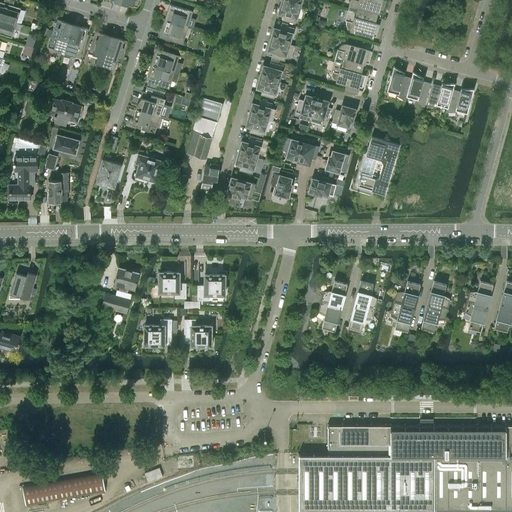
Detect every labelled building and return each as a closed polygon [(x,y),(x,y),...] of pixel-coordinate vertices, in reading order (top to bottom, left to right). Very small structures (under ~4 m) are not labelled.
[(350,0),(348,9),(376,17),(378,11),(382,12),(385,0),(350,0)] [(3,2),(0,1),(0,17),(16,23),(21,8),(12,5),(3,2)] [(295,23),(299,7),(281,1),(278,13),(283,15),(282,19),(295,23)] [(190,17),(192,10),(171,4),(168,13),(167,13),(165,19),(187,26),(193,28),(196,18),(190,17)] [(376,17),(348,9),(345,20),(346,20),(346,22),(346,24),(347,26),(348,27),(349,29),(351,29),(376,36),(379,24),(375,23),(376,17)] [(0,33),(11,37),(14,29),(20,31),(22,24),(16,23),(0,17),(0,33)] [(64,53),(73,24),(57,19),(56,19),(57,20),(50,41),(49,46),(53,48),(57,50),(57,51),(57,50),(57,51),(64,53)] [(182,42),(186,28),(187,26),(165,19),(163,26),(164,26),(162,36),(182,42)] [(82,50),(88,29),(89,29),(73,24),(64,53),(70,56),(80,58),(81,55),(80,55),(81,51),(82,51),(82,50)] [(289,44),(292,32),(294,28),(281,24),(279,29),(274,27),(270,38),(289,44)] [(95,63),(102,65),(111,35),(95,30),(94,31),(95,31),(88,52),(88,53),(97,56),(95,62),(95,63)] [(128,41),(111,35),(102,65),(110,68),(111,67),(110,67),(112,60),(121,63),(128,41)] [(294,45),(289,44),(270,38),(267,50),(273,52),(271,57),(284,60),(286,55),(290,57),(294,45)] [(372,51),(347,44),(345,44),(343,44),(341,44),(340,46),(339,47),(338,49),(337,49),(334,60),(362,68),(364,62),(368,63),(372,51)] [(26,45),(23,54),(30,56),(32,47),(26,45)] [(176,61),(178,55),(158,48),(155,58),(153,57),(151,64),(179,72),(182,63),(176,61)] [(361,74),(362,68),(334,60),(331,71),(332,71),(332,73),(332,75),(332,77),(334,78),(335,79),(337,80),(362,87),(365,75),(361,74)] [(278,81),(281,70),(283,65),(270,61),(269,66),(263,65),(260,76),(278,81)] [(176,82),(179,72),(151,64),(149,70),(151,71),(148,80),(168,86),(170,80),(176,82)] [(405,99),(406,95),(411,77),(403,75),(404,72),(393,65),(386,90),(397,93),(396,95),(397,95),(403,98),(405,99)] [(412,71),(412,74),(411,77),(406,95),(416,98),(415,100),(416,100),(422,104),(424,104),(431,82),(422,80),(423,77),(412,71)] [(273,98),(278,81),(260,76),(256,88),(262,89),(261,94),(273,98)] [(454,82),(441,82),(441,85),(433,83),(426,105),(429,106),(435,106),(436,106),(437,104),(447,106),(447,107),(452,88),(452,89),(454,82)] [(80,107),(81,105),(71,102),(72,101),(69,100),(68,99),(68,100),(66,99),(64,98),(64,99),(62,98),(61,99),(58,99),(60,91),(47,87),(44,96),(50,98),(47,110),(49,111),(49,112),(54,113),(54,115),(55,115),(53,122),(65,125),(67,117),(77,119),(78,117),(80,116),(82,109),(80,107)] [(473,88),(461,88),(460,91),(452,89),(452,88),(447,107),(447,106),(445,110),(448,111),(455,111),(456,109),(466,112),(473,88)] [(143,91),(140,98),(140,99),(138,101),(137,103),(136,105),(135,108),(136,108),(160,115),(165,98),(143,91)] [(310,121),(317,97),(305,94),(304,100),(299,98),(295,111),(300,113),(299,117),(310,121)] [(176,96),(174,101),(188,106),(189,99),(184,98),(182,97),(182,98),(176,96)] [(327,106),(328,101),(317,97),(310,121),(322,124),(323,119),(328,121),(332,108),(327,106)] [(220,102),(202,98),(197,117),(196,117),(187,153),(206,158),(220,102)] [(272,103),(259,99),(258,104),(252,102),(249,114),(267,119),(272,121),(276,109),(271,107),(272,103)] [(352,121),(356,108),(342,104),(340,110),(335,109),(332,122),(348,126),(350,120),(352,121)] [(160,115),(136,108),(135,108),(135,110),(134,111),(134,112),(134,115),(134,117),(134,118),(132,125),(155,132),(160,115)] [(263,135),(267,119),(249,114),(245,125),(251,127),(250,132),(263,135)] [(75,153),(79,139),(57,133),(53,147),(75,153)] [(297,160),(304,137),(292,134),(291,138),(286,137),(282,150),(287,151),(286,157),(292,158),(292,159),(297,160)] [(111,135),(107,147),(113,149),(117,137),(111,135)] [(393,165),(399,144),(371,136),(356,185),(384,194),(393,165)] [(261,141),(248,137),(247,142),(241,140),(238,152),(257,157),(261,141)] [(315,140),(304,137),(297,160),(302,162),(302,161),(309,163),(310,158),(315,159),(319,146),(314,145),(315,140)] [(344,171),(349,154),(344,153),(345,149),(333,145),(331,156),(329,155),(325,168),(339,172),(339,170),(344,171)] [(169,160),(172,150),(165,148),(163,158),(169,160)] [(252,173),(257,157),(238,152),(235,163),(240,165),(239,170),(252,173)] [(53,170),(57,156),(48,154),(44,167),(53,170)] [(135,176),(155,182),(161,160),(138,154),(135,163),(138,164),(135,176)] [(33,181),(33,170),(37,170),(37,156),(14,156),(14,162),(13,162),(13,164),(14,164),(14,170),(18,170),(18,184),(8,184),(8,198),(30,198),(30,184),(28,184),(28,181),(33,181)] [(113,187),(120,164),(120,163),(103,158),(96,182),(103,184),(113,187)] [(217,180),(219,168),(220,164),(217,163),(216,167),(204,165),(201,186),(211,188),(213,179),(217,180)] [(289,183),(293,172),(281,169),(279,174),(274,173),(271,185),(274,186),(272,194),(281,196),(282,195),(288,196),(291,184),(289,183)] [(60,179),(48,179),(48,200),(60,200),(60,191),(66,191),(67,191),(67,172),(60,172),(60,179)] [(187,175),(180,174),(178,182),(185,184),(187,175)] [(255,183),(237,178),(231,176),(226,192),(228,192),(227,194),(240,198),(240,196),(251,199),(255,183)] [(319,180),(312,178),(308,191),(317,194),(316,194),(328,198),(329,195),(327,194),(328,194),(333,195),(336,184),(331,183),(332,179),(320,176),(319,180)] [(114,284),(119,286),(120,285),(124,286),(128,270),(118,267),(114,284)] [(87,269),(83,286),(94,289),(96,287),(100,272),(87,269)] [(139,272),(128,270),(124,286),(129,288),(134,289),(139,272)] [(179,272),(159,271),(159,291),(175,291),(175,297),(185,297),(185,283),(179,283),(179,272)] [(21,296),(28,298),(35,275),(27,272),(26,276),(16,273),(8,298),(21,298),(21,296)] [(225,274),(205,274),(204,285),(198,285),(198,299),(208,299),(208,294),(224,294),(225,274)] [(323,291),(320,301),(341,307),(347,283),(334,279),(331,291),(324,291),(323,291)] [(360,279),(357,293),(354,303),(374,309),(377,298),(376,298),(370,294),(373,283),(360,279)] [(396,291),(393,302),(414,307),(420,283),(407,280),(404,291),(397,291),(396,291)] [(433,280),(430,293),(427,303),(447,309),(450,298),(449,298),(443,294),(446,283),(433,280)] [(470,291),(469,291),(466,302),(487,307),(493,283),(480,280),(477,291),(470,291)] [(511,281),(506,280),(503,293),(500,303),(511,306),(511,281)] [(127,312),(132,293),(128,292),(129,288),(124,286),(120,285),(119,286),(118,290),(117,289),(115,294),(106,292),(102,306),(127,312)] [(85,291),(82,304),(87,306),(91,293),(85,291)] [(341,307),(320,301),(318,312),(325,316),(322,327),(334,330),(341,307)] [(414,307),(393,302),(391,312),(398,316),(395,327),(407,331),(411,317),(414,307)] [(487,307),(466,302),(464,312),(471,316),(468,327),(480,331),(487,307)] [(374,309),(354,303),(348,327),(361,330),(364,319),(371,319),(374,309)] [(447,309),(427,303),(421,327),(433,331),(436,319),(444,319),(447,309)] [(511,306),(500,303),(494,327),(507,330),(510,319),(511,319),(511,306)] [(170,343),(171,331),(177,331),(177,320),(171,320),(171,319),(161,319),(161,324),(144,324),(144,344),(164,345),(164,343),(170,343)] [(194,325),(194,319),(185,319),(184,342),(191,342),(191,345),(211,345),(211,325),(194,325)] [(0,332),(0,344),(15,349),(19,335),(1,330),(0,333),(0,332)] [(407,339),(415,341),(416,335),(409,333),(407,339)] [(511,511),(511,424),(328,424),(327,424),(327,447),(328,447),(328,455),(299,455),(299,453),(298,453),(298,471),(298,492),(298,510),(299,510),(299,509),(398,509),(397,511),(511,511)] [(101,470),(22,484),(26,506),(105,492),(101,470)]
